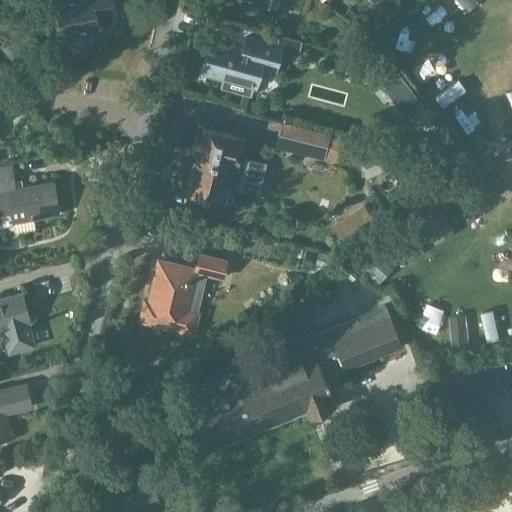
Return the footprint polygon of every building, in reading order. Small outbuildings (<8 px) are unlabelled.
[(109,0),(57,0),(54,1),(61,38),(96,31),(93,16),(112,13),(109,0)] [(240,0),(250,0),(250,4),(276,10),(278,0),(240,0)] [(278,27),(276,34),(287,37),(289,29),(278,27)] [(278,36),(276,45),(281,47),(286,48),(298,51),(301,42),(288,39),(278,36)] [(274,73),(281,47),(276,45),(246,37),(242,50),(211,42),(203,73),(222,78),(220,87),(250,95),(252,87),(256,88),(261,69),(274,73)] [(378,80),(405,116),(422,102),(394,66),(378,80)] [(457,80),(434,98),(441,108),(465,90),(457,80)] [(423,104),(415,109),(422,118),(430,112),(423,104)] [(297,125),(290,151),(323,159),(324,157),(335,160),(336,155),(348,158),(351,145),(338,142),(339,137),(329,135),(330,133),(297,125)] [(189,170),(184,193),(225,203),(229,186),(225,186),(226,181),(228,181),(231,166),(237,167),(244,140),(238,138),(238,137),(202,128),(202,130),(197,128),(191,152),(196,153),(192,171),(189,170)] [(511,129),(503,133),(511,158),(511,129)] [(425,141),(423,141),(419,156),(450,165),(454,149),(435,144),(425,141)] [(10,166),(0,167),(0,215),(10,214),(12,223),(22,221),(24,217),(31,216),(32,221),(34,220),(58,215),(52,183),(15,190),(10,166)] [(449,205),(444,196),(436,201),(442,209),(449,205)] [(415,216),(434,245),(453,232),(434,203),(415,216)] [(364,204),(331,225),(343,243),(376,222),(364,204)] [(389,235),(407,262),(423,251),(405,224),(389,235)] [(367,247),(352,264),(377,286),(392,269),(367,247)] [(314,264),(337,270),(340,256),(317,251),(314,264)] [(141,320),(194,333),(199,311),(197,311),(205,276),(223,280),(228,262),(198,255),(194,270),(159,262),(149,303),(145,302),(141,320)] [(323,273),(314,280),(318,287),(328,280),(323,273)] [(0,330),(7,353),(35,345),(29,322),(20,293),(0,298),(0,330)] [(199,383),(205,397),(189,404),(188,401),(174,407),(178,417),(193,454),(301,411),(305,410),(308,417),(332,406),(329,400),(332,398),(327,386),(338,382),(347,379),(343,369),(401,346),(385,305),(292,343),(299,360),(268,373),(267,369),(262,357),(252,361),(249,354),(212,369),(215,377),(199,383)] [(305,311),(273,323),(279,338),(311,326),(305,311)] [(492,311),(479,314),(486,343),(498,340),(492,311)] [(447,317),(451,350),(468,349),(465,315),(447,317)] [(511,359),(462,374),(468,397),(503,387),(504,390),(505,394),(511,392),(511,359)] [(458,361),(439,366),(443,379),(462,374),(458,361)] [(0,439),(9,438),(4,412),(30,406),(25,384),(0,389),(0,439)] [(134,420),(137,427),(145,424),(142,417),(134,420)] [(146,472),(112,487),(122,511),(124,511),(157,498),(153,488),(163,483),(157,468),(146,472)] [(416,509),(417,511),(452,511),(449,500),(416,509)]
